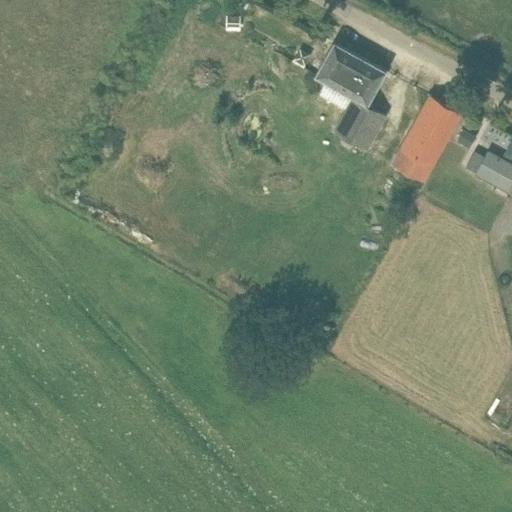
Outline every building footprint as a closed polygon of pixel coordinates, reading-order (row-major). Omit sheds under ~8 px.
[(234,15),(220,15),(220,30),(234,30),(234,15)] [(368,103),(387,69),(335,39),(316,73),(354,94),(335,129),(367,147),(386,112),(368,103)] [(462,112),(463,111),(431,93),(393,161),(425,179),(462,112)] [(463,127),(455,140),(468,148),(476,134),(463,127)] [(468,175),(495,189),(506,168),(480,154),(478,157),(464,149),(456,163),(470,171),(468,175)]
